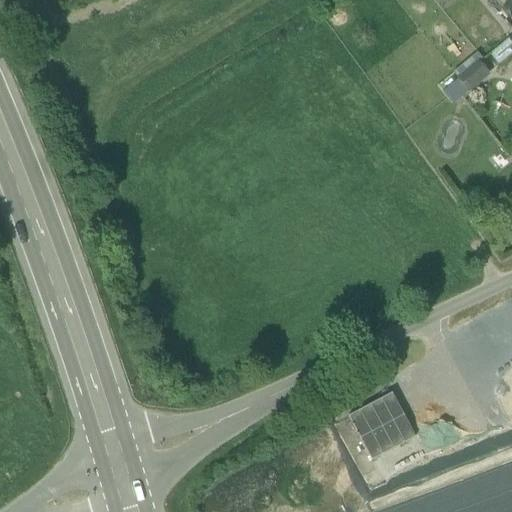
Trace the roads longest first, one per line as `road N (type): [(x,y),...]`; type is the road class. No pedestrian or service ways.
road 1 (secondary): [(110,441),(0,134)]
road 2 (unclassified): [(242,412),(511,281)]
road 3 (unclassified): [(127,502),(242,412)]
road 4 (unclassified): [(242,412),(110,441)]
